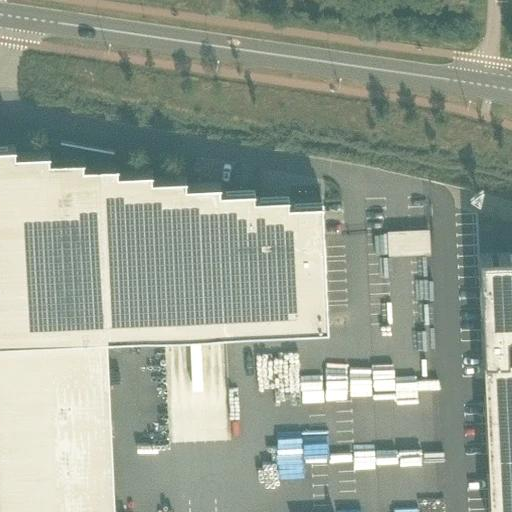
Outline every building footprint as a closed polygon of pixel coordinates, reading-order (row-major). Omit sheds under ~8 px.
[(219,190),(219,182),(185,184),(185,178),(186,177),(186,176),(151,177),(150,171),(152,171),(152,170),(117,171),(116,165),(117,165),(117,164),(82,165),(82,159),(83,159),(83,157),(48,159),(48,153),(49,152),(49,151),(15,152),(14,146),(15,146),(15,145),(0,145),(0,342),(227,332),(327,328),(321,201),(287,202),(287,195),(253,196),(253,188),(219,190)] [(435,252),(434,226),(391,228),(392,254),(435,252)] [(511,511),(511,252),(478,254),(489,511),(511,511)] [(310,400),(399,397),(398,363),(374,363),(374,375),(356,376),(356,358),(308,359),(310,400)] [(440,423),(438,377),(421,378),(421,401),(432,401),(433,424),(440,423)] [(308,441),(310,479),(403,473),(401,443),(381,444),(381,436),(308,441)]
